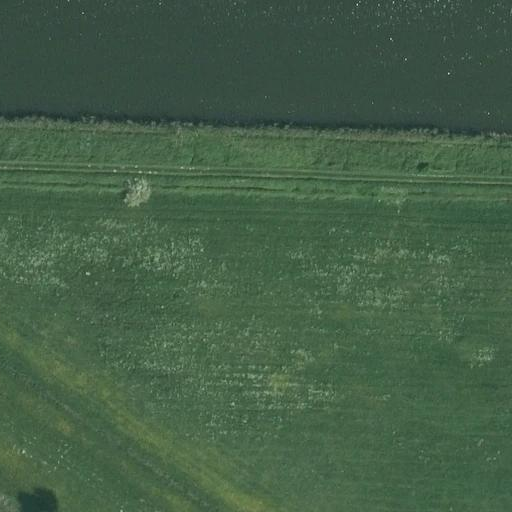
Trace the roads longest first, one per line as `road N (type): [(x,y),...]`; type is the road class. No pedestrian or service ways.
road 1 (track): [(0,167),(511,185)]
road 2 (track): [(131,511),(0,420)]
